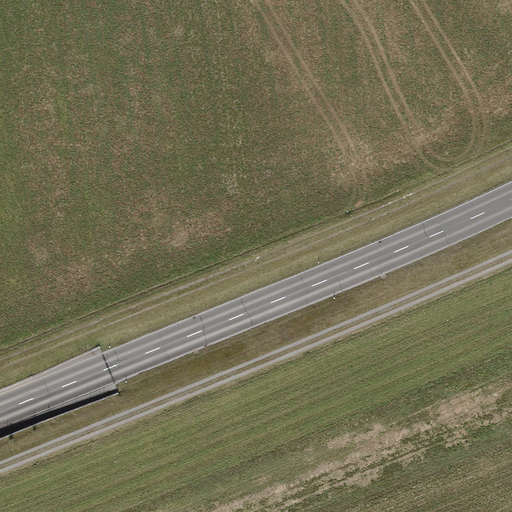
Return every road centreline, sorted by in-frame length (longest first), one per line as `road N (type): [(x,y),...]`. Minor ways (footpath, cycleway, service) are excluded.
road 1 (tertiary): [(511,200),(0,413)]
road 2 (track): [(0,468),(511,256)]
road 3 (track): [(0,365),(511,153)]
